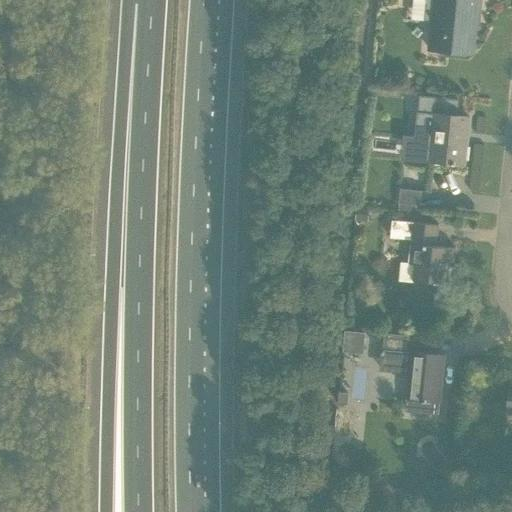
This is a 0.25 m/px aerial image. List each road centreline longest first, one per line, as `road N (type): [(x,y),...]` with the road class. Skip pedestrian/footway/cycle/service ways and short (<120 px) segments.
road 1 (motorway): [(133,0),(114,230),(105,511)]
road 2 (motorway): [(192,511),(193,202),(206,0)]
road 3 (motorway): [(153,0),(138,511)]
